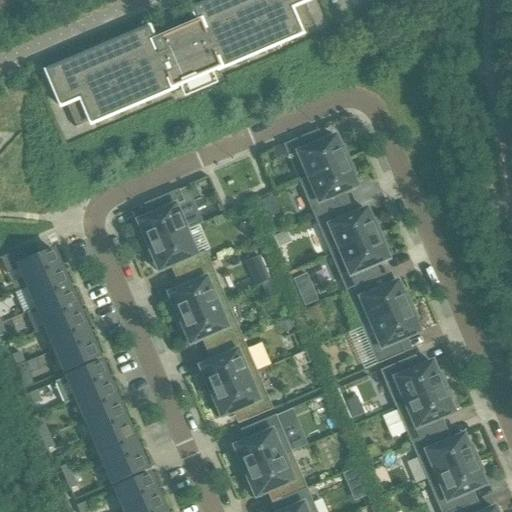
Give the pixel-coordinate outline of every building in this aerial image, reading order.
[(148,29),(46,73),(60,107),(66,105),(76,128),(89,122),(90,125),(174,90),(173,89),(181,85),(180,82),(208,70),(209,73),(217,70),(218,71),(301,35),(300,33),(314,27),(304,4),(309,1),(308,0),(215,0),(192,10),(197,23),(154,42),(148,29)] [(309,135),(283,146),(288,158),(297,154),(308,179),(349,161),(343,148),(340,149),(335,137),(314,147),(309,135)] [(308,179),(299,183),(315,219),(340,208),(336,197),(357,188),(351,176),(355,175),(349,161),(308,179)] [(158,213),(137,222),(142,234),(138,236),(144,249),(185,231),(175,207),(184,203),(178,191),(153,202),(158,213)] [(340,208),(315,219),(331,256),(381,234),(375,220),(371,222),(366,210),(345,219),(340,208)] [(185,231),(144,249),(150,263),(153,261),(158,273),(179,264),(184,275),(210,264),(205,252),(196,256),(185,231)] [(386,247),(381,234),(331,256),(346,292),(372,281),(367,270),(388,261),(383,249),(386,247)] [(27,288),(63,273),(54,251),(18,266),(27,288)] [(173,307),(170,309),(175,322),(225,301),(210,264),(184,275),(189,286),(168,295),(173,307)] [(256,286),(270,281),(265,269),(251,275),(256,286)] [(27,288),(36,309),(72,294),(63,273),(27,288)] [(372,281),(346,292),(362,328),(412,307),(406,293),(403,295),(398,283),(377,292),(372,281)] [(317,301),(311,288),(298,294),(304,307),(317,301)] [(72,294),(36,309),(45,330),(81,315),(72,294)] [(184,334),(189,346),(210,337),(215,348),(241,337),(225,301),(175,322),(181,336),(184,334)] [(412,307),(362,328),(378,365),(404,354),(399,342),(420,333),(415,322),(418,320),(412,307)] [(81,315),(45,330),(54,352),(90,336),(81,315)] [(294,329),(290,318),(278,323),(282,334),(294,329)] [(90,336),(54,352),(64,373),(99,358),(90,336)] [(220,359),(199,368),(204,380),(201,382),(207,395),(257,374),(241,337),(215,348),(220,359)] [(19,353),(12,356),(17,367),(24,364),(19,353)] [(405,360),(380,371),(396,409),(446,387),(440,374),(437,375),(432,363),(411,372),(405,360)] [(66,379),(75,400),(111,385),(101,363),(66,379)] [(24,364),(17,367),(22,378),(29,375),(24,364)] [(216,407),(221,419),(242,410),(247,422),(273,411),(257,374),(207,395),(212,409),(216,407)] [(75,400),(84,421),(120,406),(111,385),(75,400)] [(446,387),(396,409),(411,445),(437,434),(432,423),(453,414),(448,402),(451,401),(446,387)] [(36,391),(29,395),(33,406),(41,402),(36,391)] [(356,397),(345,402),(353,419),(364,414),(356,397)] [(120,406),(84,421),(93,442),(129,427),(120,406)] [(254,439),(233,448),(238,460),(235,461),(241,475),(291,453),(275,416),(249,427),(254,439)] [(44,425),(37,428),(41,439),(49,436),(44,425)] [(129,427),(93,442),(102,464),(138,448),(129,427)] [(437,434),(411,445),(427,481),(477,460),(471,446),(468,448),(463,436),(442,445),(437,434)] [(49,436),(41,439),(46,450),(53,447),(49,436)] [(376,444),(363,450),(368,461),(381,455),(376,444)] [(138,448),(102,464),(111,485),(147,470),(138,448)] [(291,453),(241,475),(247,488),(250,487),(255,499),(276,490),(281,501),(307,490),(291,453)] [(477,460),(427,481),(440,511),(455,511),(468,507),(463,496),(484,487),(479,475),(483,473),(477,460)] [(67,465),(60,468),(65,479),(72,476),(67,465)] [(362,481),(357,468),(346,473),(351,486),(362,481)] [(149,475),(114,491),(123,511),(159,497),(149,475)] [(72,476),(65,479),(70,490),(77,487),(72,476)] [(316,511),(307,490),(281,501),(286,511),(285,511),(316,511)] [(165,511),(159,497),(123,511),(165,511)] [(87,511),(84,503),(76,506),(78,511),(87,511)]
